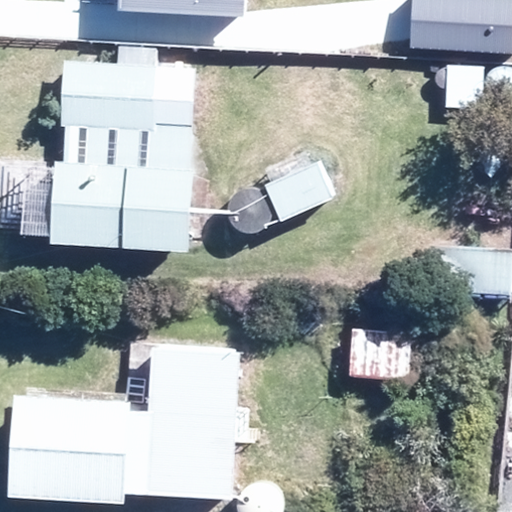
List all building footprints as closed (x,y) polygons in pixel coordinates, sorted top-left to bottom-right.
[(152,121),(157,47),(119,45),(118,61),(64,58),(60,122),(64,122),(62,158),(62,162),(54,161),(49,239),(48,245),(188,254),(188,247),(193,171),(189,170),(189,166),(191,123),(152,121)] [(319,157),(268,179),(283,213),(334,191),(319,157)] [(510,296),(511,253),(511,249),(437,246),(436,268),(435,292),(466,294),(510,296)] [(351,327),(349,374),(410,377),(412,331),(351,327)] [(240,351),(129,345),(126,400),(16,394),(10,496),(126,502),(126,494),(232,499),(240,351)]
